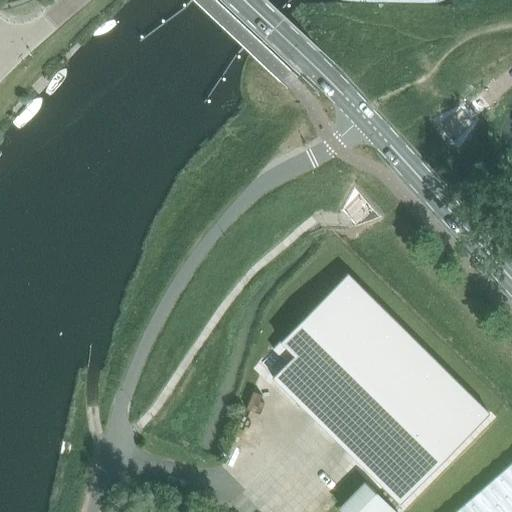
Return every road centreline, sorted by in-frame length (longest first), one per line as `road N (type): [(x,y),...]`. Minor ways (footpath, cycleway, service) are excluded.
road 1 (unclassified): [(365,119),(243,199),(172,287),(127,390),(93,511)]
road 2 (tertiary): [(511,280),(365,119)]
road 3 (tertiary): [(365,119),(243,0)]
